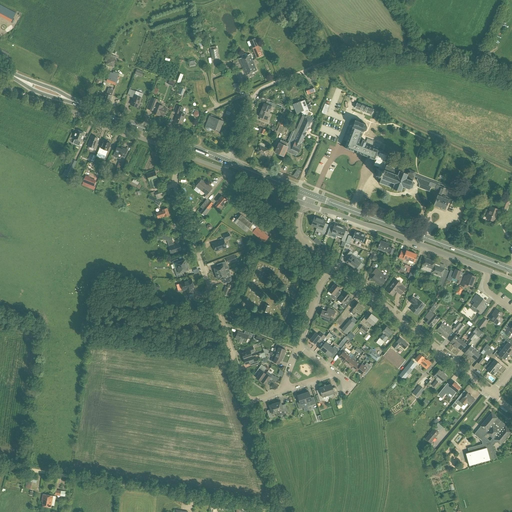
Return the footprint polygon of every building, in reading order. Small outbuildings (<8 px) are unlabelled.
[(256,58),(262,55),(258,46),(259,45),(256,38),(249,41),(256,58)] [(0,58),(7,62),(11,55),(0,49),(0,58)] [(212,59),(219,58),(217,49),(210,50),(212,59)] [(242,58),(239,59),(246,75),(257,71),(250,55),(247,56),(247,54),(245,54),(242,55),(241,57),(242,58)] [(113,67),(116,60),(109,57),(106,64),(113,67)] [(115,85),(118,79),(109,75),(106,82),(115,85)] [(238,93),(243,92),(239,82),(235,84),(238,93)] [(308,95),(315,92),(313,86),(306,89),(308,95)] [(112,96),(114,90),(108,88),(106,94),(102,103),(108,105),(112,96)] [(141,98),(143,94),(138,92),(137,96),(134,95),(136,91),(132,90),(130,97),(133,98),(130,105),(138,108),(141,98)] [(164,116),(167,109),(163,107),(163,106),(156,104),(158,100),(152,98),(149,105),(155,107),(152,113),(159,116),(160,115),(164,116)] [(310,117),(312,113),(309,111),(308,110),(312,108),(310,104),(306,105),(305,100),(293,104),(297,113),(301,111),(303,116),(306,117),(306,116),(310,117)] [(261,110),(269,113),(272,107),(274,108),(275,105),(285,109),(287,106),(277,102),(276,105),(269,102),(268,105),(264,103),(261,110)] [(371,115),(373,109),(357,103),(355,108),(371,115)] [(329,105),(325,104),(321,113),(326,115),(329,105)] [(182,113),(184,108),(178,106),(175,112),(178,113),(175,121),(182,124),(185,114),(182,113)] [(267,120),(269,113),(261,110),(259,116),(263,118),(261,121),(268,123),(269,120),(267,120)] [(219,131),(223,121),(210,116),(206,127),(206,129),(210,131),(212,130),(212,128),(219,131)] [(312,118),(310,117),(306,116),(306,117),(303,116),(296,130),(295,129),(294,131),(305,136),(312,118)] [(363,131),(366,130),(367,127),(366,124),(355,120),(344,148),(375,159),(381,161),(382,159),(378,158),(380,151),(378,150),(365,145),(366,141),(363,140),(361,143),(359,142),(363,131)] [(78,130),(77,130),(73,139),(75,139),(73,143),(79,146),(81,142),(82,142),(85,133),(80,131),(79,130),(78,130)] [(297,152),(305,136),(294,131),(289,143),(287,148),(297,152)] [(95,149),(98,141),(97,141),(98,138),(92,136),(88,146),(95,149)] [(287,148),(289,143),(281,140),(279,143),(275,152),(284,156),(287,148)] [(107,141),(106,141),(105,141),(104,141),(101,148),(102,148),(100,152),(106,155),(111,143),(107,142),(107,141)] [(266,156),(269,149),(259,145),(256,152),(266,156)] [(122,149),(117,148),(116,152),(115,152),(113,156),(120,159),(121,157),(122,157),(122,156),(125,157),(128,150),(122,148),(122,149)] [(69,177),(76,161),(73,160),(67,170),(65,169),(63,174),(69,177)] [(435,188),(437,183),(415,174),(415,176),(414,175),(415,172),(408,169),(407,173),(399,170),(386,165),(384,169),(383,171),(378,169),(376,174),(381,176),(381,178),(379,183),(401,191),(403,186),(409,189),(412,187),(413,184),(412,181),(414,177),(430,183),(429,186),(435,188)] [(151,189),(156,187),(154,180),(158,179),(155,171),(147,174),(151,189)] [(94,187),(96,181),(90,178),(90,177),(85,175),(83,182),(94,187)] [(207,199),(211,194),(209,192),(212,188),(202,180),(196,186),(206,195),(204,197),(207,199)] [(437,183),(435,188),(439,190),(433,205),(445,210),(449,199),(450,197),(448,197),(451,190),(448,189),(448,187),(437,183)] [(157,200),(163,198),(161,191),(155,193),(157,200)] [(222,206),(227,200),(222,196),(217,202),(218,203),(215,206),(218,208),(220,205),(222,206)] [(507,209),(509,202),(504,200),(501,207),(507,209)] [(204,216),(213,204),(209,201),(200,212),(204,216)] [(138,210),(149,214),(151,209),(140,205),(138,210)] [(495,221),(499,210),(491,207),(486,218),(495,221)] [(165,217),(170,216),(167,208),(162,210),(162,211),(156,213),(158,219),(164,217),(165,217)] [(253,225),(253,224),(241,215),(234,223),(246,232),(249,229),(253,225)] [(320,218),(314,216),(311,226),(317,228),(320,218)] [(326,220),(320,218),(317,228),(315,231),(324,234),(328,224),(325,223),(326,220)] [(334,226),(330,225),(328,231),(331,232),(331,234),(337,236),(341,226),(335,223),(334,226)] [(257,228),(253,225),(249,229),(253,232),(265,242),(268,237),(257,228)] [(346,228),(341,226),(337,236),(342,238),(341,241),(345,242),(348,232),(345,231),(346,228)] [(355,231),(352,239),(363,243),(365,235),(355,231)] [(173,245),(172,241),(173,237),(161,235),(161,239),(167,241),(169,246),(169,247),(171,254),(182,251),(179,243),(173,245)] [(218,252),(220,251),(220,250),(226,248),(224,240),(213,244),(215,252),(217,251),(218,252)] [(392,255),(394,249),(388,247),(389,244),(381,241),(378,248),(386,252),(386,251),(389,252),(388,253),(392,255)] [(353,253),(350,251),(345,258),(347,260),(345,262),(350,266),(357,258),(353,254),(353,253)] [(417,255),(406,251),(406,252),(401,251),(399,258),(409,262),(409,260),(414,262),(417,255)] [(228,264),(236,261),(234,255),(226,258),(228,264)] [(357,258),(350,266),(355,270),(357,268),(360,270),(364,265),(361,263),(362,262),(357,258)] [(442,287),(448,271),(444,269),(445,269),(444,269),(445,267),(442,266),(442,265),(436,263),(436,262),(425,258),(422,266),(421,270),(440,277),(437,285),(442,287)] [(177,268),(187,265),(186,262),(185,259),(178,262),(178,259),(177,259),(172,261),(173,264),(175,263),(177,268)] [(216,275),(227,271),(226,268),(227,267),(226,265),(225,262),(222,263),(223,266),(214,269),(215,271),(214,272),(215,274),(216,274),(216,275)] [(182,273),(189,270),(188,268),(187,265),(177,268),(179,273),(176,274),(177,277),(183,275),(182,273)] [(413,267),(405,265),(404,267),(407,269),(406,272),(411,273),(413,267)] [(385,276),(376,269),(371,275),(373,277),(372,279),(381,286),(388,277),(386,276),(385,276)] [(455,269),(454,272),(450,270),(447,279),(451,281),(453,278),(458,280),(456,283),(459,284),(461,278),(459,277),(461,271),(455,269)] [(227,271),(216,275),(217,278),(218,280),(226,278),(227,282),(231,281),(231,279),(229,273),(228,274),(227,271)] [(472,286),(475,277),(468,274),(468,276),(467,279),(464,278),(461,285),(467,288),(468,285),(472,286)] [(192,290),(191,288),(194,288),(192,279),(180,283),(182,291),(187,290),(188,294),(193,293),(192,289),(192,290)] [(401,294),(405,288),(401,285),(401,284),(395,279),(386,290),(393,296),(396,292),(395,291),(396,289),(399,291),(398,292),(401,294)] [(335,300),(339,295),(336,293),(340,288),(334,284),(329,292),(334,296),(332,298),(335,300)] [(344,308),(349,303),(346,301),(350,297),(344,292),(338,300),(343,304),(341,306),(344,308)] [(417,300),(413,297),(409,302),(414,306),(411,310),(417,315),(425,305),(417,300)] [(486,302),(479,297),(477,300),(475,298),(472,301),(475,303),(473,305),(478,309),(476,311),(480,315),(484,309),(481,307),(486,302)] [(359,314),(364,308),(358,303),(353,309),(351,312),(354,315),(357,312),(359,314)] [(433,312),(438,306),(435,303),(430,310),(433,312)] [(336,311),(328,309),(327,312),(322,310),(322,311),(321,310),(320,313),(321,314),(320,316),(325,318),(324,320),(328,322),(330,316),(334,317),(336,311)] [(500,323),(503,319),(500,317),(502,314),(496,310),(489,319),(497,325),(499,322),(500,323)] [(432,327),(439,319),(430,311),(426,316),(429,319),(426,322),(432,327)] [(373,325),(378,319),(372,314),(367,320),(364,324),(369,328),(372,325),(373,325)] [(483,330),(485,326),(484,326),(488,321),(483,317),(477,326),(483,330)] [(347,335),(356,324),(350,319),(341,330),(347,335)] [(457,330),(462,325),(458,321),(453,327),(457,330)] [(445,326),(442,323),(437,329),(444,335),(443,336),(446,339),(453,331),(446,325),(445,326)] [(365,334),(368,330),(362,326),(359,329),(365,334)] [(389,336),(393,332),(387,327),(383,331),(385,333),(384,335),(383,334),(380,338),(384,342),(388,338),(387,338),(389,336)] [(246,335),(238,332),(235,339),(237,339),(238,343),(242,341),(246,343),(247,339),(250,340),(252,334),(247,332),(246,335)] [(319,335),(314,332),(311,335),(312,336),(309,340),(311,342),(311,343),(313,344),(314,344),(315,344),(318,340),(321,342),(325,336),(321,333),(319,335)] [(351,341),(355,336),(350,332),(346,337),(351,341)] [(506,337),(500,333),(494,341),(497,343),(499,341),(497,340),(500,336),(501,337),(504,339),(506,337)] [(455,346),(462,338),(460,336),(458,337),(456,335),(450,342),(455,346)] [(405,349),(408,345),(400,338),(392,346),(396,350),(400,345),(405,349)] [(462,338),(455,346),(461,350),(466,344),(463,341),(465,340),(462,338)] [(503,349),(510,355),(511,351),(511,346),(511,342),(507,338),(503,342),(506,345),(503,349)] [(325,353),(330,346),(325,342),(320,349),(325,353)] [(273,352),(284,356),(286,350),(281,348),(282,345),(277,344),(275,349),(274,349),(273,352)] [(348,356),(349,354),(344,350),(347,347),(344,345),(340,351),(342,353),(339,357),(343,361),(344,361),(348,356)] [(244,359),(252,356),(251,353),(255,352),(253,346),(245,349),(246,352),(242,353),(244,359)] [(330,346),(325,353),(330,357),(333,352),(335,354),(339,349),(335,346),(333,348),(330,346)] [(470,357),(476,349),(473,347),(472,348),(470,347),(465,353),(470,357)] [(398,369),(405,361),(390,348),(383,356),(398,369)] [(476,349),(470,357),(475,361),(481,353),(479,351),(476,349)] [(505,360),(510,355),(503,349),(500,353),(497,351),(493,355),(501,361),(503,358),(505,360)] [(370,350),(369,350),(367,352),(368,353),(367,354),(370,356),(375,360),(377,361),(380,357),(373,352),(371,350),(370,350)] [(271,361),(275,362),(274,364),(280,366),(284,356),(273,352),(272,356),(273,356),(271,361)] [(424,358),(420,354),(415,360),(426,369),(431,363),(424,357),(424,358)] [(252,356),(244,359),(246,364),(250,363),(251,366),(259,363),(257,358),(253,359),(252,356)] [(352,359),(348,356),(344,361),(343,361),(343,362),(347,365),(352,359)] [(351,369),(356,362),(352,359),(347,365),(351,369)] [(488,363),(497,370),(501,365),(494,360),(493,362),(490,361),(488,363)] [(405,380),(417,365),(411,361),(399,375),(405,380)] [(361,365),(356,362),(351,369),(356,372),(357,371),(356,371),(361,365)] [(356,371),(357,371),(361,375),(365,370),(367,372),(371,367),(367,363),(364,366),(362,364),(361,365),(356,371)] [(493,375),(497,370),(488,363),(486,366),(488,367),(486,369),(493,375)] [(261,381),(266,374),(263,372),(266,368),(261,365),(257,371),(260,372),(256,378),(261,381)] [(443,381),(447,376),(439,370),(435,375),(438,377),(436,380),(432,385),(436,389),(440,383),(441,383),(443,381)] [(275,376),(268,372),(266,374),(261,381),(266,385),(270,379),(275,382),(278,378),(275,376)] [(424,386),(430,379),(428,377),(422,384),(424,386)] [(460,387),(454,382),(451,387),(450,386),(450,385),(447,383),(443,389),(445,391),(447,393),(449,391),(454,395),(460,387)] [(325,386),(328,395),(334,393),(335,396),(339,395),(336,389),(333,390),(331,384),(325,386)] [(418,397),(424,389),(418,385),(412,393),(418,397)] [(322,397),(328,395),(325,386),(319,388),(321,394),(316,396),(318,402),(323,400),(322,397)] [(303,394),(306,403),(309,402),(310,405),(316,403),(314,397),(311,398),(309,392),(303,394)] [(475,399),(467,393),(465,397),(461,394),(452,406),(454,408),(457,405),(461,408),(464,404),(465,405),(466,403),(469,405),(471,403),(471,404),(475,399)] [(303,404),(306,403),(303,394),(298,396),(300,402),(297,403),(299,409),(305,407),(303,404)] [(274,404),(277,412),(278,412),(279,416),(288,413),(286,406),(282,407),(280,402),(274,404)] [(269,418),(273,417),(272,414),(277,412),(274,404),(269,406),(271,411),(267,413),(269,418)] [(469,466),(497,458),(493,446),(497,442),(500,445),(511,432),(505,427),(506,426),(497,418),(491,413),(480,426),(481,426),(474,434),(481,440),(482,444),(472,447),(468,448),(469,453),(466,454),(469,466)] [(433,445),(437,448),(451,432),(446,428),(444,430),(443,429),(439,433),(441,435),(437,440),(433,445)] [(430,443),(439,433),(433,429),(425,439),(430,443)] [(36,483),(37,480),(29,478),(28,482),(27,482),(25,488),(31,489),(32,482),(36,483)] [(51,508),(53,496),(43,494),(42,502),(43,502),(42,506),(51,508)]
